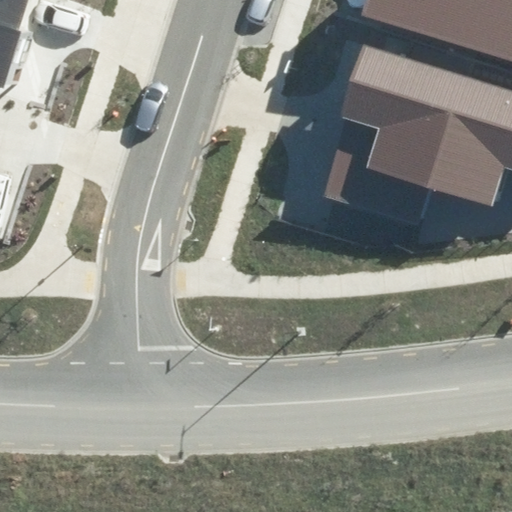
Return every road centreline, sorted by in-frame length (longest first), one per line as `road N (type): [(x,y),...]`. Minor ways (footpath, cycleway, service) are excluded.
road 1 (residential): [(137,411),(136,282),(148,189),(209,0)]
road 2 (unclassified): [(511,375),(137,411)]
road 3 (unclassified): [(137,411),(0,412)]
